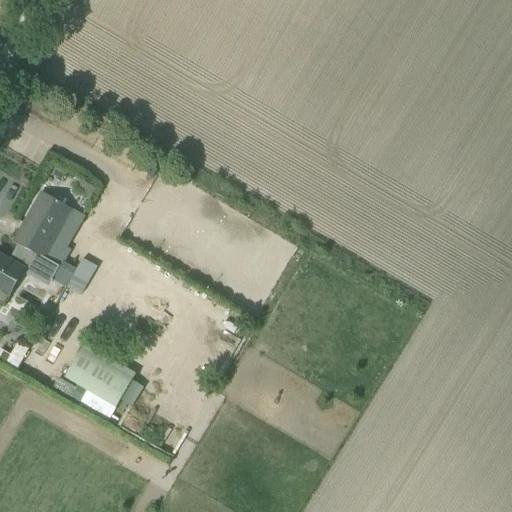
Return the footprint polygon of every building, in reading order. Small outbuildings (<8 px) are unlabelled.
[(82,182),(77,192),(89,198),(95,189),(82,182)] [(0,258),(0,306),(2,308),(8,297),(21,273),(32,279),(34,276),(49,285),(59,269),(43,260),(71,210),(59,203),(41,193),(13,243),(18,246),(8,263),(0,258)] [(96,268),(81,259),(65,288),(80,296),(96,268)] [(1,349),(0,351),(0,361),(3,364),(14,370),(27,349),(16,342),(9,354),(1,349)] [(79,343),(60,377),(113,408),(133,373),(79,343)] [(19,372),(39,382),(46,368),(26,358),(19,372)]
